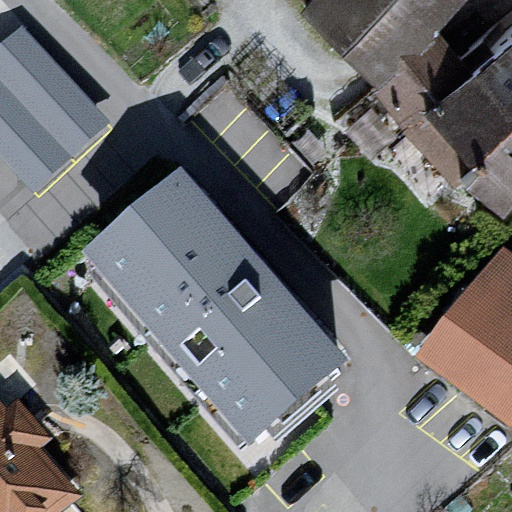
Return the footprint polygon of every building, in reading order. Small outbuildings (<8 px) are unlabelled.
[(289,0),(288,2),(369,87),(443,0),(289,0)] [(511,165),(511,6),(402,111),(483,200),(511,165)] [(0,52),(0,150),(40,195),(112,129),(23,32),(0,52)] [(188,188),(97,267),(255,449),(346,370),(188,188)] [(511,260),(509,258),(431,362),(511,422),(511,260)] [(0,410),(0,511),(59,511),(75,499),(0,410)]
